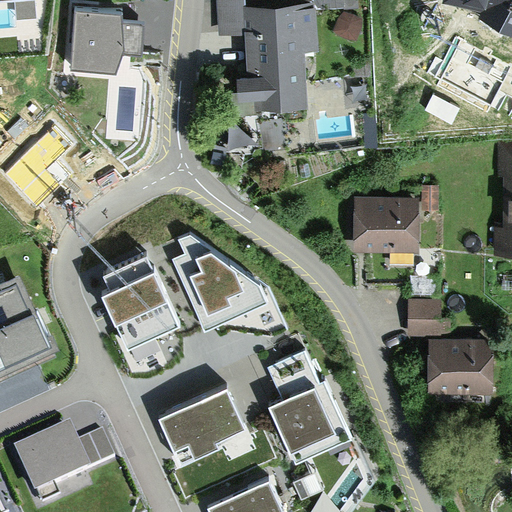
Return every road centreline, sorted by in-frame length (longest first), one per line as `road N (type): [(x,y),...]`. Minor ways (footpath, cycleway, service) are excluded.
road 1 (residential): [(428,511),(355,333),(322,282),(203,193),(188,171)]
road 2 (residential): [(188,171),(85,226),(69,256),(67,292),(106,378)]
road 3 (residential): [(188,171),(177,155),(177,97),(189,0)]
road 4 (residential): [(106,378),(167,511)]
